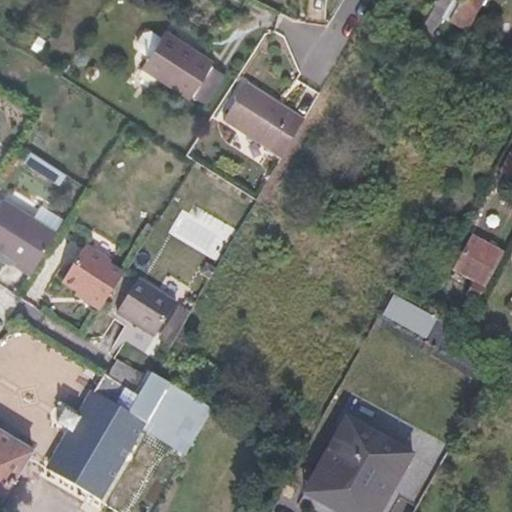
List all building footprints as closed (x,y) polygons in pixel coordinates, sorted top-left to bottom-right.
[(439,0),(423,30),(433,35),(443,18),(452,0),(439,0)] [(452,0),(443,18),(465,30),(481,0),(452,0)] [(213,62),(165,30),(160,38),(147,58),(141,68),(189,99),(192,94),(205,103),(223,75),(210,66),(213,62)] [(433,35),(423,30),(416,43),(434,54),(442,40),(433,35)] [(147,58),(160,38),(151,32),(142,33),(135,43),(137,51),(147,58)] [(302,121),(244,87),(221,124),(280,159),(302,121)] [(511,154),(501,173),(511,178),(511,154)] [(59,231),(5,198),(0,205),(0,246),(20,260),(17,265),(32,275),(59,231)] [(505,253),(474,236),(456,270),(476,281),(468,296),(479,301),(505,253)] [(114,259),(88,242),(64,281),(89,297),(86,301),(101,310),(125,271),(112,262),(114,259)] [(179,300),(141,276),(119,311),(157,335),(179,300)] [(191,311),(182,305),(162,340),(171,345),(191,311)] [(48,468),(101,498),(107,487),(144,423),(168,382),(154,374),(146,368),(133,389),(103,370),(78,415),(64,407),(56,421),(70,429),(48,468)] [(210,407),(168,382),(144,423),(187,448),(210,407)] [(434,472),(346,420),(302,494),(333,511),(392,511),(401,497),(414,505),(434,472)] [(0,432),(0,503),(11,484),(13,486),(15,482),(13,481),(27,456),(31,450),(0,432)]
